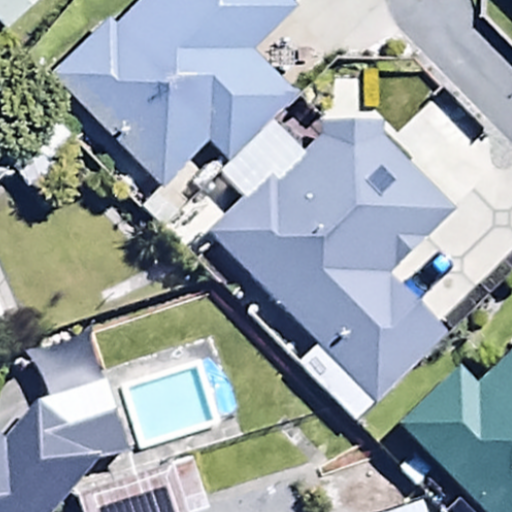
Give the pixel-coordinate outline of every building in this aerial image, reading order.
[(39,0),(0,0),(0,39),(0,40),(39,0)] [(198,153),(222,177),(268,132),(264,127),(290,102),(246,56),(289,14),(274,0),(147,0),(111,35),(102,25),(43,83),(153,196),(198,153)] [(6,134),(16,145),(0,158),(0,167),(28,199),(76,157),(36,109),(6,134)] [(268,132),(222,177),(213,185),(235,208),(199,243),(310,358),(292,376),(348,433),(435,348),(379,290),(447,224),(363,137),(328,136),(299,164),(268,132)] [(394,436),(464,511),(511,511),(511,354),(468,395),(454,380),(394,436)] [(0,511),(57,511),(93,469),(122,460),(101,390),(29,410),(0,445),(0,511)] [(415,511),(381,489),(374,492),(362,459),(312,477),(324,511),(415,511)] [(73,511),(198,511),(186,470),(72,504),(73,511)]
